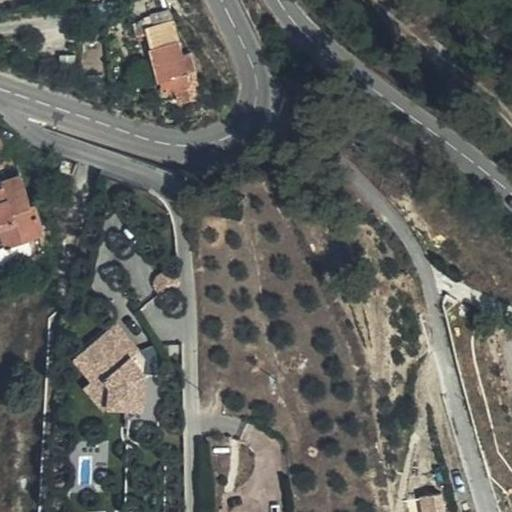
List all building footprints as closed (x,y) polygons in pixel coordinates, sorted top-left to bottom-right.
[(143,0),(63,0),(64,9),(128,3),(133,3),(144,1),(143,0)] [(190,62),(183,37),(182,34),(159,40),(160,45),(173,98),(181,96),(197,92),(195,82),(205,80),(199,61),(190,62)] [(201,105),(197,92),(181,96),(184,108),(201,105)] [(24,170),(6,176),(9,185),(27,179),(24,170)] [(6,176),(0,178),(0,243),(49,227),(38,197),(34,199),(27,179),(9,185),(6,176)] [(120,317),(112,324),(126,342),(134,335),(120,317)] [(126,342),(112,324),(86,343),(111,380),(110,405),(142,407),(139,419),(169,423),(178,378),(152,375),(154,363),(134,335),(126,342)] [(111,380),(86,343),(76,350),(94,372),(82,381),(102,412),(110,405),(111,380)]
